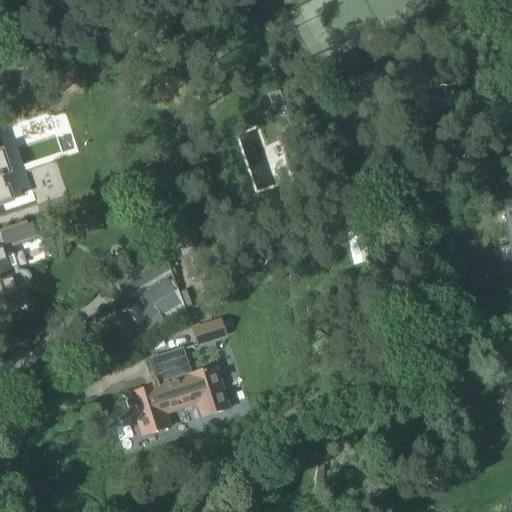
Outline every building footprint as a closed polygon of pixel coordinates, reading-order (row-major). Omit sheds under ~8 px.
[(280,92),(268,96),(271,105),(283,102),(280,92)] [(0,153),(0,204),(11,201),(7,189),(5,190),(1,177),(9,174),(1,153),(0,153)] [(511,202),(502,204),(502,206),(506,205),(511,245),(507,246),(510,264),(511,263),(511,202)] [(32,224),(27,226),(0,234),(0,315),(21,308),(15,293),(23,290),(27,287),(29,283),(29,279),(26,275),(22,273),(17,273),(9,248),(37,239),(32,224)] [(164,251),(114,281),(127,302),(136,297),(171,275),(171,274),(164,251)] [(123,313),(107,322),(122,347),(186,313),(177,292),(171,275),(136,297),(140,304),(123,313)] [(191,330),(197,348),(226,339),(221,321),(191,330)] [(102,359),(110,354),(103,342),(94,347),(102,359)] [(189,376),(181,350),(150,360),(155,377),(151,378),(147,386),(149,389),(129,395),(143,437),(168,429),(164,414),(197,404),(202,418),(228,410),(214,369),(189,376)]
